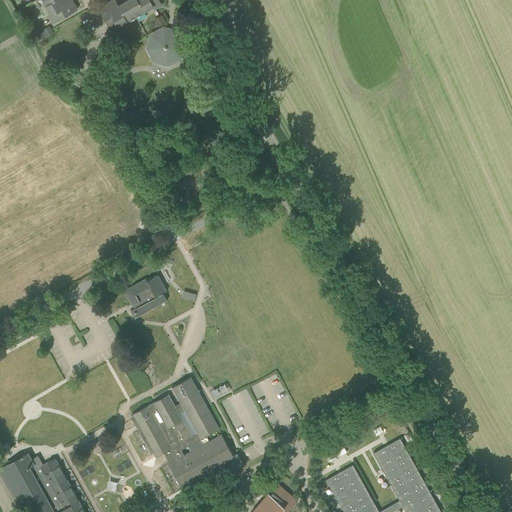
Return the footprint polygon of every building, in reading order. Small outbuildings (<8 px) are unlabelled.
[(42,0),(45,6),(46,5),(51,15),(49,16),(53,23),(77,10),(71,0),(42,0)] [(127,22),(136,17),(127,1),(116,7),(112,0),(98,8),(112,32),(119,28),(117,26),(127,21),(127,22)] [(128,0),(127,1),(136,17),(145,12),(144,11),(153,6),(155,8),(162,4),(159,0),(128,0)] [(162,15),(160,16),(155,18),(159,25),(166,22),(162,15)] [(54,34),(52,29),(50,27),(43,30),(47,37),(54,34)] [(147,48),(154,61),(169,64),(179,57),(181,58),(185,44),(177,31),(164,27),(151,35),(151,34),(150,34),(153,36),(147,48)] [(36,35),(39,42),(46,38),(42,31),(36,35)] [(121,37),(125,44),(132,41),(128,34),(121,37)] [(235,188),(232,183),(231,181),(225,184),(229,191),(235,188)] [(164,284),(163,285),(157,274),(147,280),(146,278),(124,290),(130,301),(132,305),(133,305),(134,307),(130,310),(134,318),(167,300),(163,292),(167,290),(164,284)] [(191,376),(172,387),(180,402),(175,405),(169,393),(132,414),(135,418),(132,420),(136,426),(139,424),(141,429),(138,430),(151,453),(152,453),(151,452),(153,451),(156,457),(164,452),(169,462),(168,463),(182,489),(236,459),(221,433),(209,440),(206,435),(220,428),(191,376)] [(376,435),(383,431),(380,426),(373,430),(376,435)] [(399,500),(389,506),(391,509),(401,503),(428,488),(400,438),(373,453),(399,500)] [(347,451),(344,446),(337,450),(340,455),(347,451)] [(28,453),(0,468),(0,472),(22,511),(24,510),(24,511),(85,511),(55,458),(43,464),(38,455),(31,459),(28,453)] [(329,462),(336,458),(333,453),(326,456),(329,462)] [(353,464),(326,479),(344,511),(385,511),(391,509),(389,506),(379,511),(353,464)] [(271,494),(269,492),(260,502),(270,511),(287,511),(297,501),(279,484),(271,494)] [(441,511),(428,488),(401,503),(391,509),(393,511),(403,506),(406,511),(441,511)] [(270,511),(260,502),(251,511),(270,511)]
